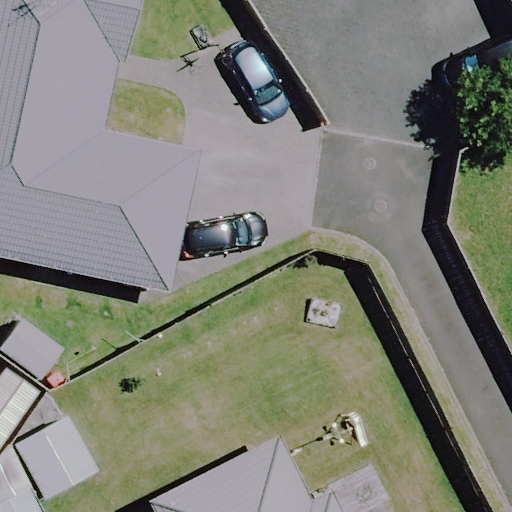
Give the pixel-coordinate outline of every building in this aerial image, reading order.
[(127,0),(0,0),(0,263),(165,295),(192,157),(101,140),(127,0)] [(511,0),(503,0),(511,20),(511,0)] [(68,416),(13,447),(46,508),(102,476),(68,416)] [(332,511),(292,432),(142,506),(144,511),(332,511)] [(36,511),(11,468),(0,474),(0,511),(36,511)]
